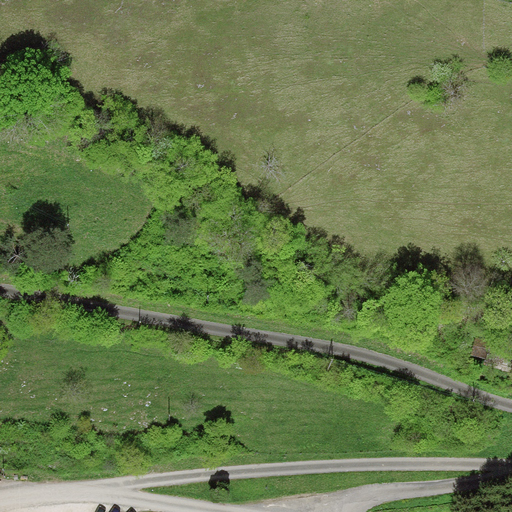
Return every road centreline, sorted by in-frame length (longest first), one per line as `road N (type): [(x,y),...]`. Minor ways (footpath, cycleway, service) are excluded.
road 1 (unclassified): [(85,491),(289,467),(511,462)]
road 2 (unclassified): [(352,511),(383,497),(511,481)]
road 3 (unclassified): [(234,511),(85,491)]
